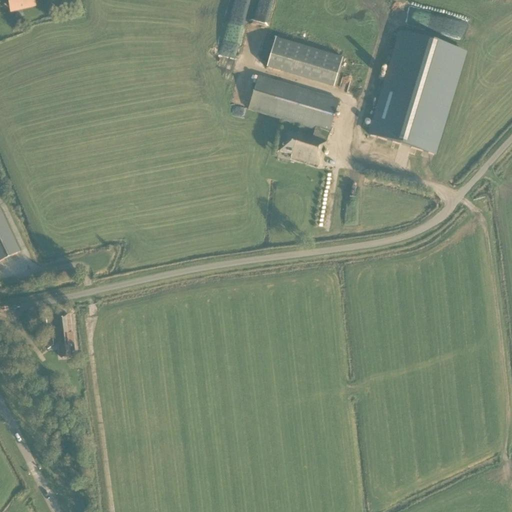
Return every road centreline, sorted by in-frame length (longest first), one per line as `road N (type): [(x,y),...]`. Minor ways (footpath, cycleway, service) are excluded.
road 1 (unclassified): [(0,312),(200,268),(404,237),(447,212),(511,139)]
road 2 (track): [(113,511),(90,350),(91,293)]
road 3 (tertiary): [(56,511),(0,405)]
